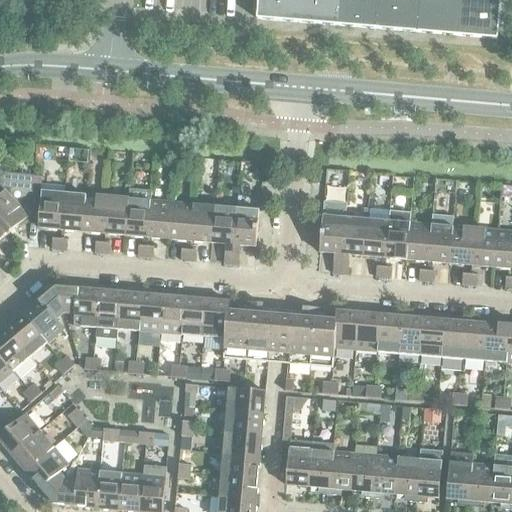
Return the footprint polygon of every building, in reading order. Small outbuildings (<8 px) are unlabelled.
[(258,0),(257,20),(497,40),(500,0),(258,0)] [(40,219),(42,192),(32,191),(34,176),(6,174),(2,169),(0,171),(0,224),(9,235),(28,218),(40,219)] [(130,190),(129,200),(126,237),(148,239),(151,202),(152,192),(130,190)] [(42,192),(40,219),(39,229),(62,231),(65,194),(42,192)] [(86,196),(65,194),(62,231),(83,233),(86,196)] [(86,196),(83,233),(105,235),(108,198),(86,196)] [(108,198),(105,235),(126,237),(129,200),(108,198)] [(172,203),(151,202),(148,239),(169,241),(172,203)] [(194,205),(172,203),(169,241),(191,242),(194,205)] [(215,207),(194,205),(191,242),(212,244),(215,207)] [(215,207),(212,244),(226,246),(225,254),(233,255),(237,209),(215,207)] [(260,211),(237,209),(233,255),(240,256),(241,247),(256,248),(260,211)] [(390,214),(389,222),(386,259),(407,261),(410,224),(411,216),(390,214)] [(342,264),(346,218),(323,217),(320,254),(335,255),(334,264),(342,264)] [(346,218),(342,264),(349,265),(350,256),(364,257),(367,220),(363,220),(346,218)] [(450,265),(454,228),(454,220),(433,218),(432,226),(429,263),(450,265)] [(386,259),(389,222),(371,221),(367,220),(364,257),(386,259)] [(0,242),(9,235),(0,224),(0,242)] [(432,226),(410,224),(407,261),(429,263),(432,226)] [(472,267),(475,230),(454,228),(450,265),(472,267)] [(496,231),(475,230),(472,267),(493,269),(496,231)] [(511,232),(496,231),(493,269),(511,270),(511,232)] [(60,251),(61,240),(53,239),(52,251),(60,251)] [(69,241),(61,240),(60,251),(68,252),(69,241)] [(103,255),(104,244),(96,243),(95,254),(103,255)] [(104,244),(103,255),(110,256),(111,244),(104,244)] [(146,259),(147,248),(139,247),(138,258),(146,259)] [(154,248),(147,248),(146,259),(153,259),(154,248)] [(189,262),(190,251),(182,251),(181,262),(189,262)] [(197,252),(190,251),(189,262),(196,263),(197,252)] [(232,266),(233,255),(225,254),(224,266),(232,266)] [(240,267),(240,256),(233,255),(232,266),(240,267)] [(341,275),(342,264),(334,264),(333,275),(341,275)] [(348,276),(349,265),(342,264),(341,275),(348,276)] [(384,279),(385,268),(377,267),(376,278),(384,279)] [(392,269),(385,268),(384,279),(391,280),(392,269)] [(427,283),(428,272),(420,271),(419,282),(427,283)] [(435,272),(428,272),(427,283),(435,283),(435,272)] [(470,286),(471,275),(463,275),(462,286),(470,286)] [(479,276),(471,275),(470,286),(478,287),(479,276)] [(65,314),(57,288),(49,294),(23,316),(47,345),(65,330),(57,320),(65,314)] [(66,289),(57,288),(65,314),(75,315),(74,327),(97,329),(100,292),(66,289)] [(100,292),(97,329),(96,339),(117,341),(118,331),(122,294),(100,292)] [(122,294),(118,331),(140,333),(143,295),(122,294)] [(165,297),(143,295),(140,333),(161,335),(165,297)] [(186,299),(165,297),(161,335),(183,336),(186,299)] [(186,299),(183,336),(204,338),(208,301),(186,299)] [(228,313),(229,313),(230,303),(208,301),(204,338),(225,340),(226,340),(228,313)] [(356,351),(359,314),(337,312),(336,322),(334,349),(335,349),(356,351)] [(247,361),(251,314),(229,313),(228,313),(226,340),(225,340),(223,360),(247,361)] [(251,314),(247,361),(268,363),(272,316),(251,314)] [(359,314),(356,351),(377,353),(380,316),(359,314)] [(23,316),(7,330),(31,358),(47,345),(23,316)] [(272,316),(268,363),(279,364),(290,365),(294,318),(283,317),(272,316)] [(380,316),(377,353),(399,355),(402,318),(380,316)] [(316,320),(294,318),(290,365),(312,367),(316,320)] [(424,320),(402,318),(399,355),(420,357),(424,320)] [(336,322),(316,320),(312,367),(333,369),(335,349),(334,349),(336,322)] [(445,321),(424,320),(420,357),(442,359),(445,321)] [(467,323),(445,321),(442,359),(464,360),(467,323)] [(488,325),(467,323),(464,360),(485,362),(488,325)] [(488,325),(485,362),(507,364),(510,327),(488,325)] [(0,335),(0,355),(14,372),(21,380),(37,366),(31,358),(7,330),(0,335)] [(0,384),(14,372),(0,355),(0,384)] [(69,358),(63,363),(70,372),(76,367),(69,358)] [(93,372),(94,361),(87,360),(86,371),(93,372)] [(102,361),(94,361),(93,372),(101,372),(102,361)] [(70,372),(63,363),(57,368),(64,376),(70,372)] [(136,375),(137,364),(130,364),(129,375),(136,375)] [(145,365),(137,364),(136,375),(144,376),(145,365)] [(179,379),(180,368),(173,367),(172,379),(179,379)] [(188,369),(180,368),(179,379),(187,380),(188,369)] [(223,383),(224,372),(216,371),(215,382),(223,383)] [(231,372),(224,372),(223,383),(230,384),(231,372)] [(294,382),(287,381),(286,392),(293,393),(294,382)] [(330,396),(331,385),(324,384),(323,395),(330,396)] [(339,385),(331,385),(330,396),(338,397),(339,385)] [(35,386),(30,391),(37,399),(43,394),(35,386)] [(197,394),(197,387),(186,386),(185,393),(197,394)] [(55,401),(64,393),(59,387),(50,395),(55,400),(55,401)] [(374,400),(374,388),(367,388),(366,399),(374,400)] [(382,389),(374,388),(374,400),(381,400),(382,389)] [(229,389),(227,412),(264,415),(266,393),(229,389)] [(37,399),(30,391),(24,396),(31,404),(37,399)] [(416,403),(417,392),(410,392),(409,403),(416,403)] [(425,393),(417,392),(416,403),(424,404),(425,393)] [(196,408),(197,394),(185,393),(184,407),(192,407),(196,408)] [(440,405),(441,395),(429,394),(428,404),(440,405)] [(460,407),(461,396),(453,395),(452,406),(460,407)] [(468,397),(461,396),(460,407),(467,408),(468,397)] [(293,410),(294,399),(287,398),(286,409),(293,410)] [(301,412),(309,400),(294,399),(293,410),(293,411),(301,412)] [(503,411),(504,400),(496,399),(495,410),(503,411)] [(511,400),(504,400),(503,411),(510,411),(511,400)] [(336,402),(325,401),(324,409),(336,410),(336,402)] [(367,416),(368,404),(359,404),(359,409),(359,416),(367,416)] [(381,417),(380,422),(390,423),(391,407),(382,406),(381,417)] [(411,421),(412,409),(402,408),(401,421),(411,421)] [(292,420),(293,411),(293,410),(286,409),(285,420),(292,420)] [(74,423),(82,415),(78,410),(69,417),(74,423)] [(434,410),(424,410),(423,418),(433,419),(434,410)] [(264,415),(227,412),(225,433),(262,437),(264,415)] [(2,414),(0,415),(0,424),(3,428),(9,423),(2,414)] [(0,441),(12,456),(41,432),(26,415),(0,436),(0,441)] [(79,429),(87,421),(82,415),(74,423),(79,429)] [(507,417),(499,417),(497,437),(505,437),(506,428),(507,417)] [(291,431),(292,420),(285,420),(284,430),(291,431)] [(93,428),(87,421),(79,429),(88,439),(89,437),(93,429),(93,428)] [(194,423),(183,422),(182,430),(193,431),(194,423)] [(104,438),(104,430),(94,430),(93,429),(89,437),(104,438)] [(111,442),(112,431),(104,430),(104,438),(103,442),(111,442)] [(193,438),(193,431),(182,430),(181,437),(193,438)] [(290,442),(290,441),(291,431),(284,430),(283,441),(290,442)] [(125,443),(126,432),(112,431),(111,442),(125,443)] [(55,449),(41,432),(12,456),(26,473),(55,449)] [(146,445),(147,434),(126,432),(125,443),(146,445)] [(262,437),(225,433),(223,455),(260,458),(262,437)] [(154,446),(155,435),(147,434),(146,445),(154,446)] [(289,453),(290,442),(283,441),(282,452),(289,453)] [(288,464),(287,474),(286,486),(308,488),(312,443),(290,441),(290,442),(289,453),(288,464)] [(189,443),(181,443),(180,451),(188,451),(189,443)] [(334,445),(312,443),(308,488),(324,489),(323,495),(329,496),(333,453),(334,445)] [(355,455),(352,492),(367,493),(366,499),(373,500),(377,457),(377,449),(356,447),(355,455)] [(67,464),(55,449),(26,473),(48,499),(53,495),(58,498),(66,482),(58,472),(67,464)] [(421,451),(420,460),(416,504),(423,504),(423,498),(439,500),(443,452),(421,451)] [(288,464),(289,453),(282,452),(281,463),(288,464)] [(355,455),(333,453),(329,496),(337,497),(337,491),(352,492),(355,455)] [(469,508),(473,465),(474,455),(451,453),(447,500),(463,502),(462,508),(469,508)] [(260,458),(223,455),(221,476),(258,480),(260,458)] [(377,457),(373,500),(380,500),(380,494),(395,496),(398,459),(377,457)] [(398,459),(395,496),(410,497),(409,503),(416,504),(420,460),(398,459)] [(287,474),(288,464),(281,463),(280,474),(287,474)] [(190,466),(179,465),(178,473),(190,474),(190,466)] [(494,467),(473,465),(469,508),(476,509),(476,503),(491,504),(494,467)] [(145,467),(144,476),(140,511),(163,511),(167,469),(145,467)] [(511,511),(511,468),(494,467),(491,504),(506,505),(505,511),(511,511)] [(97,510),(100,473),(78,471),(77,483),(66,482),(58,498),(64,501),(63,507),(97,510)] [(122,475),(100,473),(97,510),(119,511),(122,475)] [(189,481),(190,474),(178,473),(178,480),(189,481)] [(122,475),(119,511),(121,511),(140,511),(144,476),(122,475)] [(221,476),(219,498),(257,501),(258,480),(221,476)] [(255,511),(257,501),(219,498),(218,511),(255,511)]
